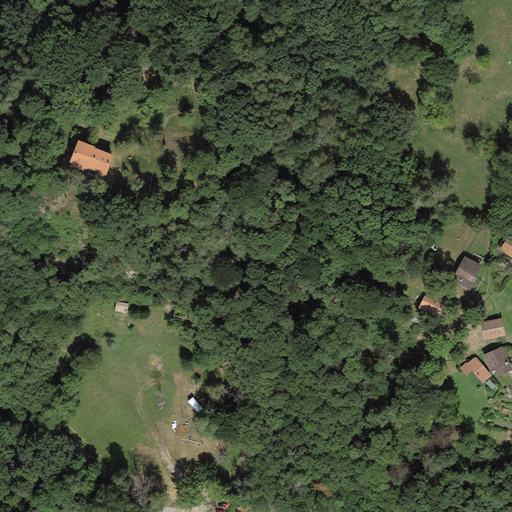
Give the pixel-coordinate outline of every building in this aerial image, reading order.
[(77,144),(69,166),(72,167),(71,170),(82,174),(84,171),(105,178),(112,157),(77,144)] [(511,246),(507,242),(500,251),(511,259),(511,246)] [(481,268),(464,257),(451,280),(469,292),(481,268)] [(444,307),(424,297),(418,309),(438,319),(444,307)] [(480,323),(484,342),(505,338),(502,319),(480,323)] [(504,347),(482,356),(491,375),(494,373),(496,379),(511,372),(511,371),(506,358),(509,357),(504,347)] [(483,385),(491,377),(475,358),(466,366),(483,385)]
